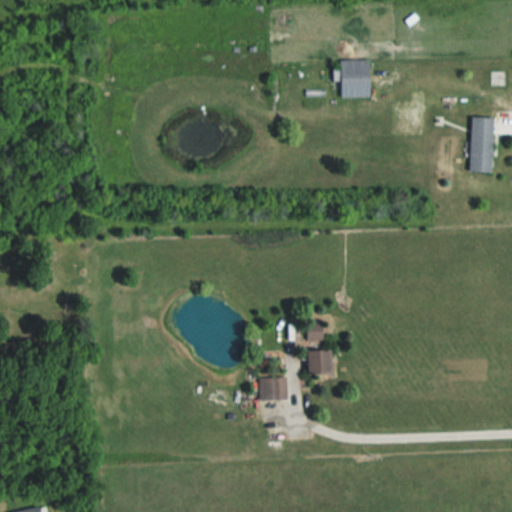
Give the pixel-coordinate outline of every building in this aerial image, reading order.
[(339,69),(339,87),(368,87),(368,69),(339,69)] [(492,117),(469,117),(468,172),(491,172),(492,117)] [(321,324),(306,324),(306,339),(321,339),(321,324)] [(331,350),(317,350),(317,374),(331,374),(331,350)] [(285,377),(258,377),(258,400),(285,400),(285,377)]
